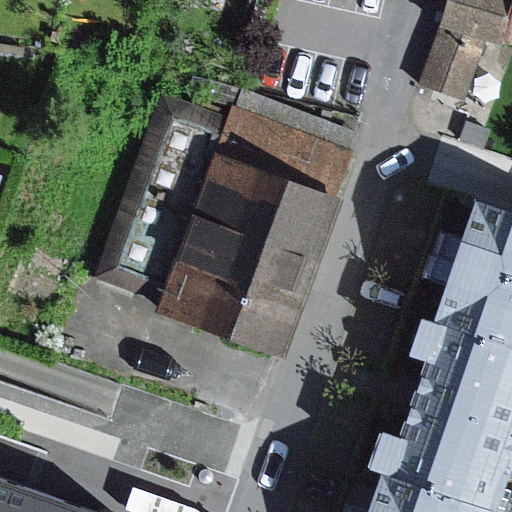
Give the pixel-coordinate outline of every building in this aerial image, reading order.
[(511,39),(511,0),(448,0),(419,86),(464,103),(487,44),(502,50),(504,44),(510,47),(511,39)] [(281,363),(364,133),(239,89),(229,117),(161,93),(92,282),(158,305),(153,317),(281,363)] [(511,213),(471,200),(458,238),(436,231),(418,284),(441,291),(430,325),(412,319),(399,359),(423,367),(413,396),(397,443),(371,435),(359,473),(378,479),(366,511),(511,511),(511,500),(502,497),(511,466),(511,213)] [(69,263),(31,248),(24,270),(62,284),(69,263)] [(97,511),(0,479),(0,511),(97,511)]
